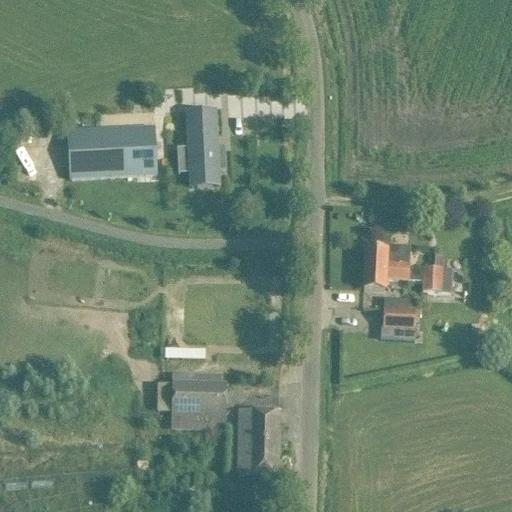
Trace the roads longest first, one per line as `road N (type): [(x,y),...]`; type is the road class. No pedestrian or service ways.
road 1 (unclassified): [(309,226),(229,243),(166,238),(0,186)]
road 2 (unclassified): [(305,511),(309,226)]
road 3 (unclassified): [(309,226),(314,44),(303,0)]
road 4 (track): [(309,226),(511,201)]
